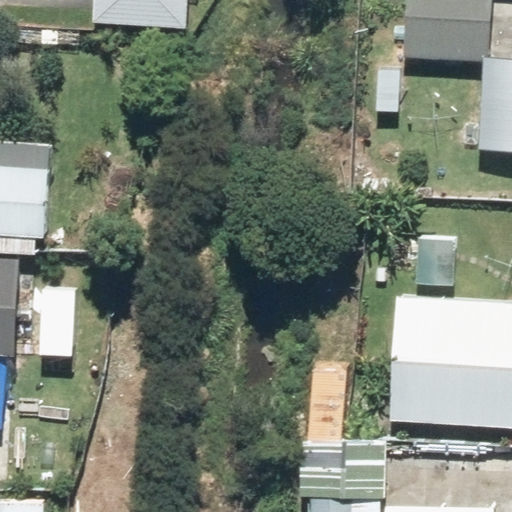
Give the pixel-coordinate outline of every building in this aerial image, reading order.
[(190,30),(191,0),(94,0),(93,26),(190,30)] [(497,0),(407,0),(403,58),(493,64),(497,0)] [(0,163),(0,234),(48,237),(53,167),(0,163)] [(461,283),(461,235),(422,235),(422,283),(461,283)] [(511,298),(402,290),(391,423),(511,433),(511,298)] [(382,459),(327,455),(324,493),(378,498),(382,459)] [(0,511),(44,511),(45,499),(0,497),(0,511)]
